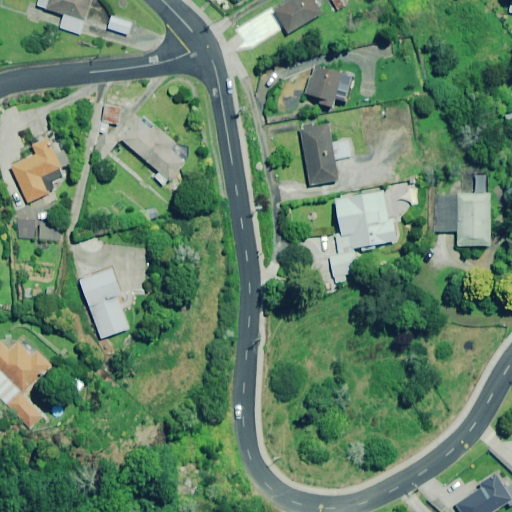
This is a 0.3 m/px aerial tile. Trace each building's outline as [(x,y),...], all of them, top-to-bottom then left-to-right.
[(39,0),(37,6),(64,16),(60,28),(82,36),(95,0),(39,0)] [(324,15),(315,0),(281,0),(272,6),(287,34),(324,15)] [(351,5),(348,0),(330,0),(338,12),(351,5)] [(134,23),(112,16),(108,29),(130,36),(134,23)] [(319,99),(318,105),(332,108),(333,101),(339,102),(344,74),(309,69),(305,97),(319,99)] [(123,109),(105,106),(103,123),(120,126),(123,109)] [(186,152),(145,115),(122,141),(138,154),(134,158),(141,164),(145,160),(170,182),(185,165),(179,160),(186,152)] [(331,142),(328,125),(299,130),(310,187),(340,182),(336,160),(354,157),(350,139),(331,142)] [(113,142),(102,136),(91,156),(103,162),(113,142)] [(65,169),(50,137),(33,145),(37,155),(11,167),(28,204),(50,194),(43,178),(65,169)] [(336,235),(338,253),(330,254),(334,285),(348,283),(346,275),(354,274),(353,266),(360,265),(358,252),(395,247),(394,241),(388,194),(337,200),(341,234),(336,235)] [(457,196),(435,196),(436,216),(429,217),(430,233),(458,232),(458,247),(490,247),(489,195),(457,196)] [(62,226),(41,224),(40,240),(61,242),(62,226)] [(123,294),(114,269),(80,281),(101,339),(130,328),(118,295),(123,294)] [(42,417),(22,395),(52,368),(38,353),(33,358),(19,343),(9,352),(1,344),(0,344),(0,371),(0,372),(0,398),(30,429),(42,417)] [(492,511),(511,500),(495,475),(479,486),(481,489),(455,506),(459,511),(492,511)]
